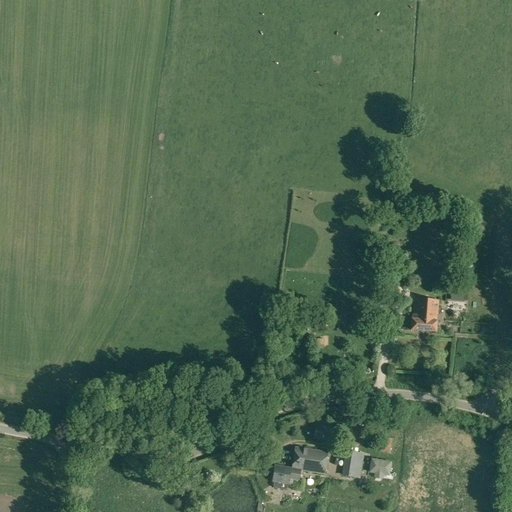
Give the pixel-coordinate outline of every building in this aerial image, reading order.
[(383,292),(395,294),(396,281),(384,280),(383,292)] [(410,329),(435,331),(437,300),(415,298),(414,319),(411,318),(410,329)] [(313,329),(328,330),(328,320),(314,319),(313,329)] [(322,342),(322,352),(331,351),(330,342),(322,342)] [(313,439),(329,442),(331,426),(316,424),(313,439)] [(333,442),(349,445),(352,428),(336,425),(333,442)] [(378,451),(389,453),(391,439),(380,437),(378,451)] [(275,488),(285,490),(287,488),(288,484),(287,484),(288,479),(299,480),(300,470),(323,474),(327,452),(294,447),(291,468),(275,465),(272,481),(274,482),(273,486),(275,488)] [(342,475),(359,477),(362,453),(346,451),(342,475)]
